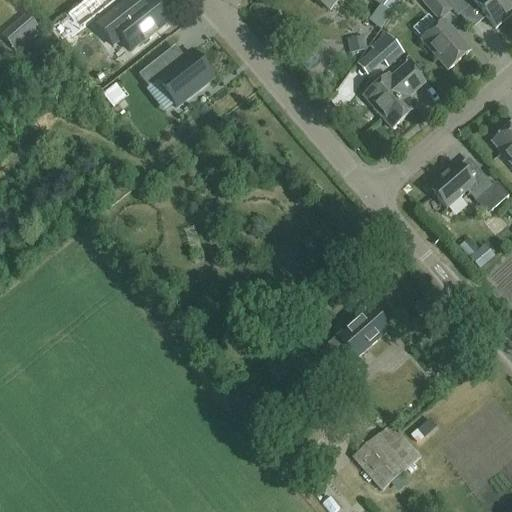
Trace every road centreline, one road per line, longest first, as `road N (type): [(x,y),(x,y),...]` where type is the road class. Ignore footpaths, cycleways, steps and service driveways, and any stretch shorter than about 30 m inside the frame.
road 1 (unclassified): [(371,195),(216,13)]
road 2 (unclassified): [(511,354),(371,195)]
road 3 (unclassified): [(371,195),(511,75)]
